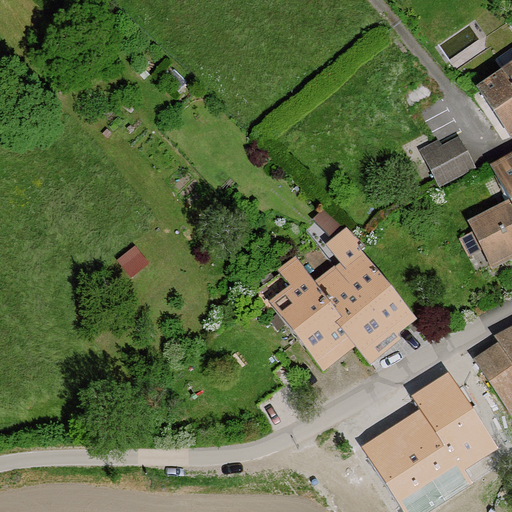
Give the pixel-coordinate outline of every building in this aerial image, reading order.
[(511,63),(479,86),(511,133),(511,132),(511,63)] [(474,167),(458,139),(440,149),(437,143),(422,151),(440,185),(474,167)] [(511,254),(511,155),(494,165),(511,196),(511,200),(469,222),(475,232),(460,240),(469,255),(483,247),(493,264),(511,254)] [(291,286),(269,303),(321,369),(354,344),(368,361),(396,339),(392,334),(411,319),(355,250),(360,246),(344,230),(327,245),(342,263),(334,270),(333,268),(311,286),(295,260),(279,271),(291,286)] [(147,262),(135,246),(118,260),(131,275),(147,262)] [(511,329),(498,337),(503,344),(477,361),(511,414),(511,413),(511,329)] [(498,450),(450,373),(412,397),(421,412),(364,447),(404,511),(424,511),(473,482),(465,470),(498,450)]
